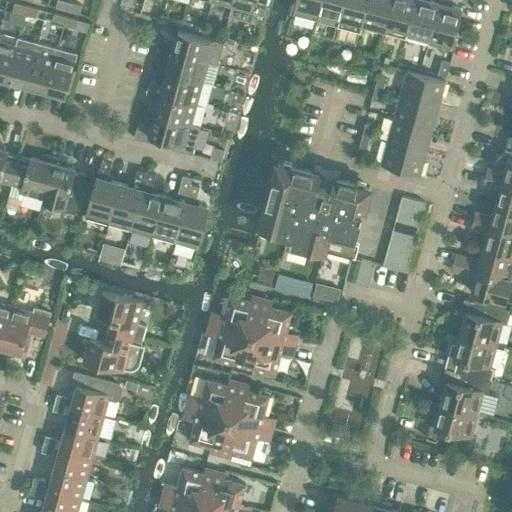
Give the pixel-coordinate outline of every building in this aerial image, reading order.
[(68,10),(69,6),(70,1),(66,0),(57,0),(56,6),(68,10)] [(264,14),(267,0),(233,0),(232,5),(231,5),(229,14),(251,20),(253,11),(264,14)] [(293,1),(290,12),(317,19),(319,10),(318,10),(321,0),(296,0),(296,2),(293,1)] [(319,10),(317,19),(338,25),(340,16),(344,0),(321,0),(318,10),(319,10)] [(344,0),(340,16),(338,25),(360,31),(362,21),(368,0),(344,0)] [(368,0),(362,21),(384,27),(391,0),(368,0)] [(391,0),(384,27),(383,31),(406,36),(415,0),(391,0)] [(415,0),(406,36),(428,42),(439,1),(438,1),(433,0),(415,0)] [(439,1),(428,42),(454,49),(457,38),(453,37),(462,7),(448,4),(448,0),(438,0),(438,1),(439,1)] [(25,13),(27,5),(15,1),(12,10),(25,13)] [(80,13),(82,4),(70,1),(69,6),(68,10),(80,13)] [(37,16),(39,8),(27,5),(25,13),(37,16)] [(64,24),(66,16),(66,15),(54,12),(52,21),(64,24)] [(76,27),(78,19),(66,15),(66,16),(64,24),(76,27)] [(197,20),(195,28),(196,28),(204,30),(207,22),(197,20)] [(218,63),(223,42),(214,39),(178,30),(174,43),(173,45),(164,37),(162,40),(160,42),(159,45),(158,47),(208,61),(218,63)] [(0,77),(6,79),(18,36),(0,31),(0,77)] [(26,85),(38,42),(18,36),(6,79),(26,85)] [(46,90),(58,47),(38,42),(26,85),(46,90)] [(66,96),(76,61),(78,53),(58,47),(46,90),(66,96)] [(208,61),(158,47),(158,50),(157,53),(157,55),(158,56),(158,58),(169,57),(170,59),(166,72),(203,82),(208,61)] [(446,75),(449,62),(441,60),(438,73),(446,75)] [(439,104),(445,80),(407,70),(400,94),(439,104)] [(197,102),(203,82),(166,72),(163,85),(161,86),(152,79),(150,81),(149,84),(148,86),(147,89),(197,102)] [(383,89),(386,77),(378,75),(375,87),(383,89)] [(380,100),(383,89),(375,87),(372,98),(380,100)] [(197,102),(147,89),(146,92),(146,94),(146,97),(146,100),(158,98),(158,100),(155,113),(191,123),(191,122),(197,102)] [(433,127),(439,104),(400,94),(394,117),(433,127)] [(191,123),(155,113),(151,126),(150,128),(141,121),(140,122),(138,124),(137,127),(136,129),(134,137),(193,153),(201,125),(191,122),(191,123)] [(426,150),(433,127),(394,117),(388,139),(426,150)] [(370,135),(374,123),(365,121),(362,133),(370,135)] [(367,147),(370,135),(362,133),(359,144),(367,147)] [(420,174),(426,150),(388,139),(381,163),(420,174)] [(11,183),(19,155),(8,152),(9,148),(1,146),(2,143),(0,141),(0,181),(1,180),(11,183)] [(23,192),(44,198),(55,155),(53,155),(52,154),(51,154),(49,154),(48,154),(47,154),(45,153),(44,153),(43,153),(41,153),(40,153),(39,156),(31,154),(30,158),(19,155),(11,183),(8,194),(22,198),(23,192)] [(76,213),(87,173),(75,170),(76,166),(68,164),(69,161),(66,160),(61,157),(59,156),(55,155),(44,198),(65,203),(63,209),(76,213)] [(511,182),(511,157),(508,157),(504,171),(487,166),(485,175),(511,182)] [(109,223),(120,182),(107,179),(112,162),(102,159),(86,217),(109,223)] [(315,171),(279,161),(274,160),(256,227),(288,234),(287,238),(324,248),(326,243),(353,251),(370,186),(337,177),(339,171),(327,168),(316,165),(315,171)] [(131,229),(147,171),(137,168),(133,186),(120,182),(109,223),(131,229)] [(153,235),(164,194),(151,191),(156,174),(147,171),(131,229),(153,235)] [(176,198),(164,194),(153,235),(174,241),(190,183),(192,177),(183,174),(181,180),(176,198)] [(511,205),(511,182),(485,175),(483,183),(499,188),(495,201),(511,205)] [(197,247),(208,207),(195,203),(200,186),(190,183),(174,241),(197,247)] [(422,212),(425,201),(402,194),(399,206),(422,212)] [(511,229),(511,205),(495,201),(492,215),(475,211),(473,219),(511,229)] [(419,224),(422,212),(399,206),(396,218),(419,224)] [(416,236),(419,224),(396,218),(393,229),(416,236)] [(511,252),(511,229),(473,219),(471,227),(487,232),(484,245),(511,252)] [(413,247),(416,236),(393,229),(390,241),(413,247)] [(410,259),(413,247),(390,241),(387,252),(410,259)] [(120,263),(121,262),(121,261),(125,248),(115,245),(111,258),(110,259),(110,260),(120,263)] [(456,253),(454,261),(511,276),(511,252),(484,245),(480,259),(456,253)] [(407,270),(410,259),(387,252),(383,264),(407,270)] [(357,282),(363,258),(351,255),(345,279),(357,282)] [(368,286),(375,262),(363,258),(357,282),(368,286)] [(511,301),(511,276),(454,261),(452,269),(475,276),(471,290),(511,301)] [(271,283),(275,270),(261,266),(257,279),(271,283)] [(341,288),(332,285),(328,298),(338,301),(341,288)] [(143,337),(147,324),(139,322),(144,301),(102,289),(96,312),(116,317),(112,329),(143,337)] [(253,333),(261,302),(230,293),(224,314),(212,311),(210,321),(253,333)] [(465,312),(460,333),(504,345),(505,342),(497,340),(503,322),(507,323),(511,309),(465,297),(461,310),(465,312)] [(0,345),(1,346),(12,304),(0,300),(0,345)] [(296,345),(298,334),(287,331),(292,310),(261,302),(253,333),(296,345)] [(33,310),(12,304),(1,346),(23,352),(29,330),(45,335),(52,310),(34,305),(33,310)] [(244,364),(253,333),(210,321),(207,332),(218,335),(213,356),(244,364)] [(141,343),(143,338),(143,337),(112,329),(109,341),(90,336),(84,358),(125,370),(126,366),(134,367),(139,362),(144,344),(141,343)] [(293,355),(296,345),(253,333),(244,364),(275,373),(281,352),(293,355)] [(449,353),(446,367),(492,379),(495,366),(491,364),(496,346),(504,348),(504,345),(460,333),(454,355),(449,353)] [(447,381),(441,403),(478,413),(485,415),(486,412),(494,414),(499,395),(488,392),(492,379),(446,367),(442,380),(447,381)] [(57,392),(55,401),(67,404),(71,405),(105,414),(109,398),(116,400),(120,397),(123,386),(122,383),(75,371),(71,383),(77,385),(73,397),(67,395),(57,392)] [(190,394),(187,405),(230,417),(238,386),(207,377),(201,398),(190,394)] [(127,379),(125,386),(136,389),(137,390),(139,382),(137,382),(127,379)] [(238,386),(230,417),(273,428),(276,418),(264,415),(269,394),(238,386)] [(55,401),(53,409),(64,412),(67,404),(55,401)] [(430,423),(426,437),(473,449),(476,435),(472,434),(478,413),(441,403),(435,424),(430,423)] [(71,405),(65,426),(99,435),(99,434),(111,437),(116,418),(104,415),(105,414),(71,405)] [(187,405),(184,416),(196,419),(190,440),(221,448),(230,417),(187,405)] [(230,417),(221,448),(252,457),(264,460),(270,439),(273,428),(230,417)] [(65,426),(60,447),(93,456),(99,435),(65,426)] [(55,445),(57,437),(46,434),(43,442),(55,445)] [(53,454),(55,445),(43,442),(41,451),(53,454)] [(60,447),(54,468),(88,477),(93,456),(60,447)] [(206,505),(214,474),(183,466),(177,486),(166,483),(163,494),(206,505)] [(54,468),(48,488),(82,498),(88,477),(54,468)] [(230,511),(250,511),(252,506),(240,503),(245,482),(214,474),(206,505),(230,511)] [(44,487),(46,479),(34,476),(32,484),(44,487)] [(42,495),(44,487),(32,484),(30,492),(42,495)] [(48,488),(43,509),(52,511),(78,511),(82,498),(48,488)] [(355,511),(359,499),(338,493),(335,504),(329,502),(325,511),(355,511)] [(203,511),(206,505),(163,494),(160,504),(172,507),(170,511),(203,511)] [(378,511),(381,500),(373,498),(371,503),(359,499),(355,511),(378,511)] [(400,511),(401,511),(389,507),(390,502),(381,500),(378,511),(400,511)]
